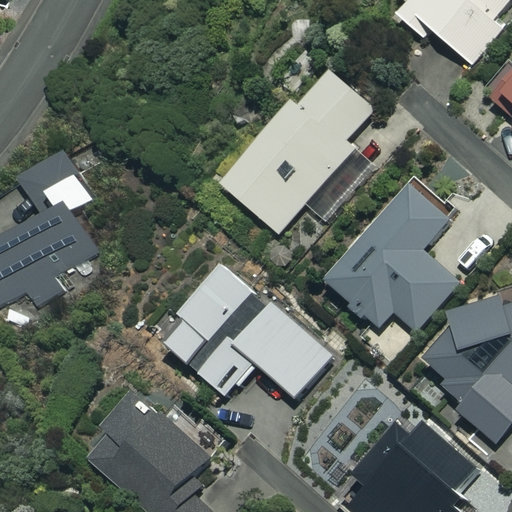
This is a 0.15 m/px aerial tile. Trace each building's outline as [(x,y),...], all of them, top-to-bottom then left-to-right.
[(511,0),(400,0),(399,2),(408,11),(403,16),(427,39),(436,30),(474,66),(509,30),(498,20),(511,4),(511,0)] [(380,110),(341,74),(309,108),(303,101),(227,183),(283,234),(360,151),(350,142),(380,110)] [(511,76),(488,101),(511,124),(511,76)] [(112,166),(101,148),(76,163),(72,156),(27,183),(51,222),(0,252),(0,297),(9,313),(35,298),(42,310),(65,296),(58,284),(105,255),(83,218),(103,207),(87,181),(112,166)] [(456,221),(419,187),(333,282),(384,328),(398,312),(424,335),(467,288),(428,252),(456,221)] [(276,308),(234,268),(189,316),(195,322),(174,344),(232,400),(264,366),(299,399),(338,358),(280,303),(276,308)] [(511,290),(461,310),(464,328),(433,360),(457,383),(449,392),(470,411),(463,418),(497,450),(511,434),(511,290)] [(380,343),(372,335),(355,355),(378,375),(410,338),(396,325),(380,343)] [(215,460),(148,393),(113,428),(121,436),(97,460),(149,511),(214,511),(189,487),(215,460)]
